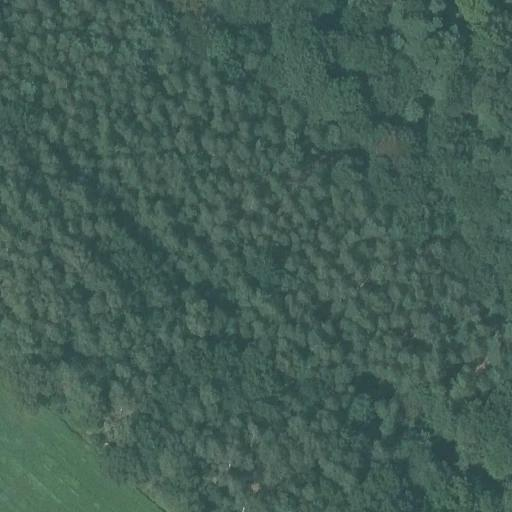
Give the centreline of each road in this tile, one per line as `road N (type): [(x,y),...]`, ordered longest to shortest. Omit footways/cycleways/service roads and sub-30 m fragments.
road 1 (track): [(409,511),(511,427)]
road 2 (unknown): [(511,82),(414,0)]
